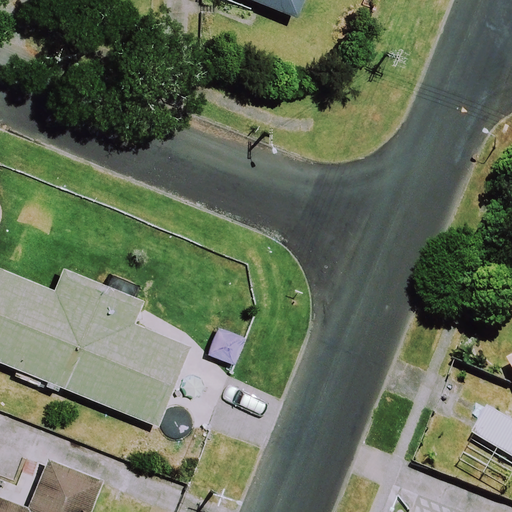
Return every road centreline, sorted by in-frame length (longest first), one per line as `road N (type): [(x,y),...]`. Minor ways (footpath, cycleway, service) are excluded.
road 1 (residential): [(0,80),(401,239)]
road 2 (residential): [(292,511),(401,239)]
road 3 (residential): [(401,239),(484,40)]
